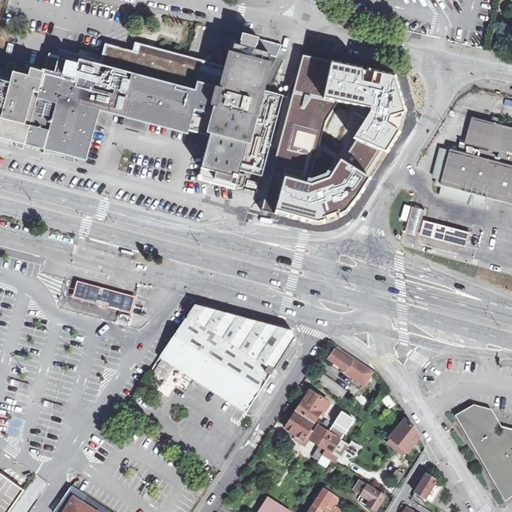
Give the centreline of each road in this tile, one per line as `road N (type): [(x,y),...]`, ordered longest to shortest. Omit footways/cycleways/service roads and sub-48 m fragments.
road 1 (unclassified): [(443,61),(433,110),(366,228),(342,246)]
road 2 (secondary): [(204,236),(0,179)]
road 3 (secondary): [(0,205),(185,252)]
road 4 (secondary): [(511,315),(429,273),(342,246)]
road 5 (secondary): [(185,252),(262,299),(323,316)]
road 6 (unclassified): [(443,61),(303,28)]
road 7 (secondary): [(374,302),(511,340)]
road 8 (unclassified): [(165,0),(303,28)]
road 9 (secondary): [(342,246),(243,228),(204,236)]
road 10 (secondary): [(511,318),(378,281)]
road 11 (secondary): [(185,252),(314,285)]
road 12 (residential): [(273,407),(205,511)]
